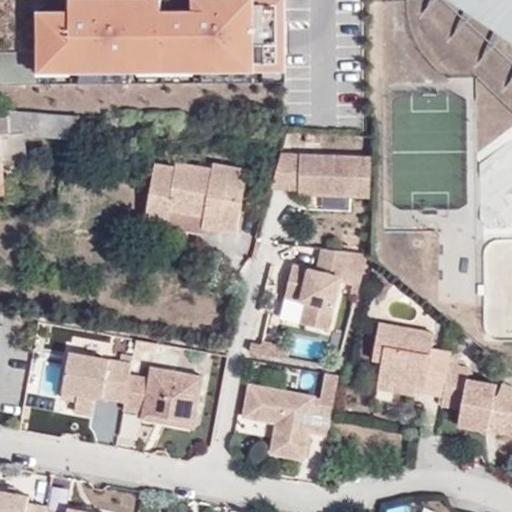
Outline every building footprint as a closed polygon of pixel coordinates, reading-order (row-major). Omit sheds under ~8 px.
[(40,10),(40,63),(72,63),(72,70),(81,70),(132,69),(146,69),(146,62),(200,61),(200,69),(209,69),(250,68),(259,68),(258,56),(283,55),(282,0),(218,0),(218,8),(193,8),(161,9),(160,0),(96,0),(97,9),(72,9),(40,10)] [(96,0),(71,0),(72,9),(97,9),(96,0)] [(511,10),(499,25),(469,0),(455,0),(511,38),(511,10)] [(511,0),(469,0),(499,25),(511,10),(511,0)] [(283,68),(283,55),(258,56),(259,68),(283,68)] [(200,61),(146,62),(146,69),(146,73),(200,73),(200,69),(200,61)] [(72,63),(40,63),(40,74),(72,74),(72,63)] [(209,69),(209,80),(250,80),(250,68),(209,69)] [(81,70),(81,81),(132,81),(132,69),(81,70)] [(76,136),(76,114),(0,108),(0,180),(4,180),(2,157),(27,156),(24,133),(76,136)] [(200,138),(200,123),(167,120),(88,114),(87,129),(200,138)] [(272,184),(300,186),(300,192),(321,193),(349,195),(370,196),(369,156),(282,149),(272,184)] [(240,177),(207,175),(206,182),(206,190),(240,192),(240,177)] [(167,240),(167,226),(202,227),(202,218),(218,218),(217,239),(237,240),(240,192),(206,190),(206,182),(170,180),(170,186),(149,184),(146,239),(167,240)] [(321,202),(349,204),(349,195),(321,193),(321,202)] [(202,227),(201,238),(217,239),(218,218),(202,218),(202,227)] [(342,282),(355,285),(352,295),(357,297),(367,255),(345,252),(322,249),(316,273),(293,266),(285,299),(308,305),(303,323),(330,330),(342,282)] [(398,367),(397,377),(445,385),(450,361),(453,341),(434,337),(437,318),(383,307),(378,331),(388,333),(385,347),(381,364),(398,367)] [(378,331),(376,346),(385,347),(388,333),(378,331)] [(254,343),(253,350),(290,356),(292,345),(265,341),(264,344),(254,343)] [(114,350),(74,343),(72,352),(113,359),(114,350)] [(98,407),(100,393),(127,398),(134,362),(113,359),(72,352),(66,387),(84,390),(83,398),(82,405),(98,407)] [(472,374),(474,365),(450,361),(445,385),(442,401),(465,405),(463,419),(492,425),(493,416),(511,419),(511,391),(499,389),(500,378),(472,374)] [(381,364),(380,372),(397,377),(398,367),(381,364)] [(190,431),(199,383),(149,374),(148,384),(131,381),(126,412),(141,415),(140,422),(190,431)] [(334,408),(340,376),(328,374),(323,397),(253,385),(248,415),(278,420),(274,450),(305,457),(310,433),(328,436),(334,408)] [(66,387),(65,395),(83,398),(84,390),(66,387)] [(511,419),(493,416),(492,425),(511,428),(511,419)] [(47,511),(48,506),(27,502),(28,494),(0,489),(0,511),(47,511)]
